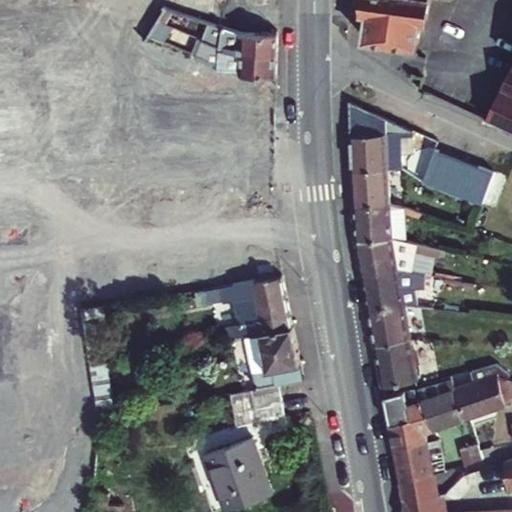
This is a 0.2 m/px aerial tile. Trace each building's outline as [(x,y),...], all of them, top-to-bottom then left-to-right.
[(366,0),(365,9),(371,11),(366,37),(419,46),(423,19),(429,19),(431,0),(366,0)] [(221,46),(274,52),(275,31),(269,31),(237,29),(223,25),(200,17),(194,34),(221,46)] [(169,43),(178,27),(162,19),(152,36),(169,43)] [(0,336),(43,333),(35,213),(31,158),(34,145),(25,23),(0,25),(0,336)] [(274,72),(274,52),(221,46),(194,34),(187,51),(225,68),(274,72)] [(511,67),(489,118),(511,128),(511,67)] [(350,99),(353,169),(387,173),(404,174),(403,153),(403,129),(416,134),(416,128),(350,99)] [(417,153),(416,134),(403,129),(403,153),(417,153)] [(440,147),(428,180),(470,197),(483,202),(496,169),(440,147)] [(353,169),(354,203),(389,203),(387,173),(353,169)] [(356,239),(391,238),(389,203),(354,203),(356,239)] [(356,239),(362,272),(396,268),(391,238),(356,239)] [(369,307),(403,303),(399,288),(422,287),(420,272),(396,268),(362,272),(369,307)] [(247,335),(293,327),(282,275),(241,282),(243,296),(234,298),(239,323),(226,325),(229,338),(247,335)] [(376,345),(409,338),(403,303),(369,307),(376,345)] [(417,339),(428,339),(428,320),(435,319),(435,306),(415,304),(417,339)] [(105,316),(103,306),(83,309),(92,363),(107,360),(101,317),(105,316)] [(247,335),(258,387),(304,379),(293,327),(247,335)] [(376,345),(383,384),(416,378),(409,338),(376,345)] [(474,353),(429,360),(432,374),(476,366),(474,353)] [(107,360),(92,363),(100,416),(116,413),(107,360)] [(465,419),(468,418),(507,405),(507,402),(511,401),(511,379),(511,378),(511,372),(497,362),(488,365),(491,373),(454,386),(465,419)] [(465,419),(454,386),(451,376),(421,385),(424,396),(435,429),(465,419)] [(255,391),(260,421),(287,415),(281,386),(255,391)] [(420,433),(409,401),(405,389),(385,395),(394,442),(430,436),(430,430),(420,433)] [(255,391),(234,395),(239,424),(260,421),(255,391)] [(424,396),(409,401),(420,433),(430,430),(435,429),(424,396)] [(394,442),(401,478),(436,472),(430,436),(394,442)] [(254,438),(206,455),(226,511),(274,493),(254,438)] [(468,462),(486,456),(481,439),(463,445),(468,462)] [(511,453),(501,456),(509,491),(511,489),(511,453)] [(404,493),(440,487),(436,472),(401,478),(404,493)] [(404,493),(407,511),(463,511),(461,509),(444,510),(440,487),(404,493)] [(111,493),(95,493),(94,511),(126,511),(127,504),(111,503),(111,493)]
